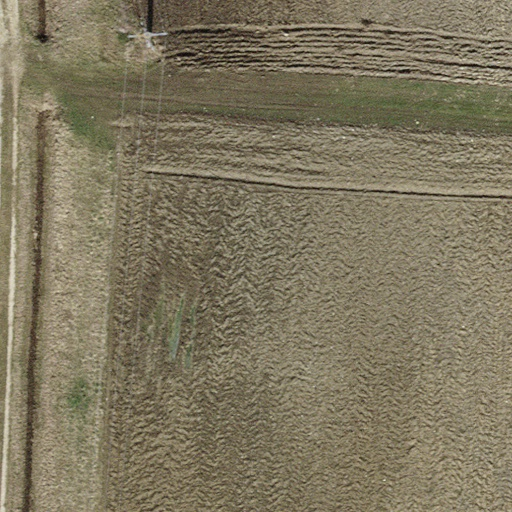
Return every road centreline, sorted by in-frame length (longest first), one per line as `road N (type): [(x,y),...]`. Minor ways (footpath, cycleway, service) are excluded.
road 1 (track): [(511,136),(12,88)]
road 2 (track): [(5,0),(12,88),(0,479)]
